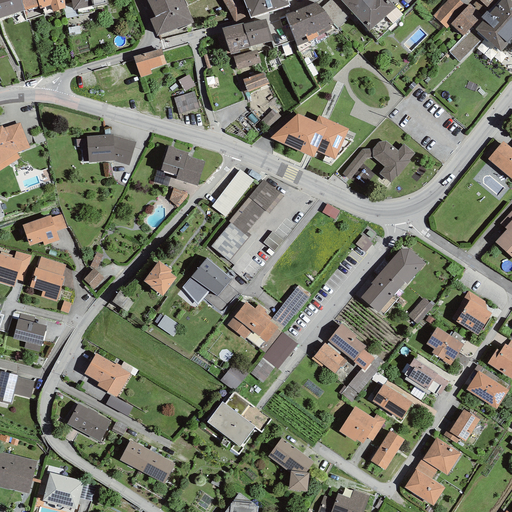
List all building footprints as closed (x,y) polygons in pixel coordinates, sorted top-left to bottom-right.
[(0,0),(0,17),(23,11),(20,0),(0,0)] [(40,9),(39,6),(37,0),(20,0),(23,11),(27,20),(44,15),(42,8),(40,9)] [(37,0),(39,6),(40,9),(42,8),(44,15),(64,9),(65,8),(65,4),(64,0),(37,0)] [(108,4),(107,0),(70,0),(71,3),(73,10),(75,10),(92,6),(92,8),(108,4)] [(146,0),(155,17),(185,4),(183,0),(146,0)] [(246,17),(234,0),(221,0),(234,21),(236,22),(246,17)] [(243,0),(251,18),(290,5),(287,0),(243,0)] [(338,28),(353,13),(340,0),(329,0),(321,8),(333,24),(338,28)] [(367,0),(340,0),(353,13),(367,0)] [(396,7),(389,0),(367,0),(353,13),(369,31),(396,7)] [(466,7),(458,0),(448,0),(433,16),(446,29),(451,25),(450,24),(466,7)] [(483,37),(500,52),(511,38),(511,0),(497,0),(482,16),(480,18),(484,21),(475,29),(483,37)] [(295,11),(285,14),(296,46),(309,41),(332,29),(330,26),(333,24),(321,8),(317,1),(295,11)] [(71,3),(65,4),(65,8),(64,9),(66,19),(77,16),(75,10),(73,10),(71,3)] [(185,4),(155,17),(149,19),(156,36),(194,23),(185,4)] [(482,16),(469,4),(466,7),(450,24),(451,25),(463,36),(472,27),(480,18),(482,16)] [(266,19),(244,24),(250,47),(272,40),(266,19)] [(243,23),(221,28),(230,55),(240,52),(239,49),(250,47),(244,24),(243,23)] [(463,36),(449,52),(460,62),(483,37),(475,29),(472,27),(463,36)] [(161,48),(133,56),(140,78),(152,74),(150,69),(166,64),(161,48)] [(256,50),(233,57),(237,70),(260,62),(256,50)] [(264,72),(243,80),(248,92),(268,84),(264,72)] [(188,75),(178,80),(184,92),(195,86),(188,75)] [(194,92),(174,98),(178,114),(199,108),(194,92)] [(281,116),(274,108),(260,120),(267,128),(281,116)] [(297,114),(270,138),(313,158),(316,151),(334,160),(348,129),(318,115),(315,122),(297,114)] [(3,128),(1,125),(0,126),(0,170),(20,158),(16,153),(30,148),(20,123),(3,128)] [(129,165),(136,142),(113,135),(113,134),(86,136),(88,163),(112,161),(129,165)] [(414,153),(403,144),(398,151),(386,141),(379,142),(372,148),(362,150),(359,152),(342,174),(350,179),(366,158),(372,157),(384,167),(379,174),(391,184),(410,161),(409,160),(414,153)] [(511,148),(503,141),(488,159),(511,179),(511,148)] [(197,186),(205,162),(187,156),(188,153),(174,148),(168,146),(161,170),(177,175),(176,179),(197,186)] [(253,180),(240,169),(211,206),(225,217),(253,180)] [(171,175),(157,170),(153,182),(167,186),(171,175)] [(269,214),(283,196),(263,180),(228,221),(231,223),(211,246),(229,261),(251,235),(247,232),(265,211),(269,214)] [(184,192),(173,188),(169,200),(177,207),(187,197),(187,195),(187,194),(186,193),(184,192)] [(339,211),(326,204),(321,212),(335,219),(339,211)] [(511,210),(500,224),(506,230),(495,242),(511,257),(511,210)] [(62,214),(51,218),(56,232),(67,228),(62,214)] [(44,245),(59,240),(56,232),(51,218),(50,215),(22,225),(29,246),(42,241),(44,245)] [(374,234),(369,230),(366,234),(371,238),(374,234)] [(283,241),(272,232),(263,242),(274,252),(283,241)] [(372,243),(362,235),(355,244),(365,252),(372,243)] [(409,248),(401,249),(371,284),(372,284),(360,297),(378,313),(405,283),(406,284),(426,264),(409,248)] [(14,256),(14,258),(21,261),(16,279),(24,281),(31,255),(16,251),(14,256)] [(103,255),(96,252),(90,266),(96,269),(103,255)] [(0,254),(0,283),(13,287),(16,279),(21,261),(14,258),(0,254)] [(37,268),(62,276),(66,265),(41,257),(37,268)] [(217,296),(231,279),(206,258),(190,277),(210,291),(217,296)] [(162,296),(176,278),(170,273),(172,271),(159,261),(143,281),(162,296)] [(56,302),(64,277),(62,276),(37,268),(35,268),(29,287),(42,291),(40,297),(56,302)] [(104,278),(94,269),(83,280),(93,289),(104,278)] [(198,305),(210,291),(190,277),(182,287),(198,305)] [(136,297),(121,287),(112,302),(127,312),(136,297)] [(308,297),(296,288),(272,318),(284,327),(308,297)] [(477,336),(492,313),(487,310),(485,301),(468,291),(451,319),(477,336)] [(433,306),(424,298),(408,316),(416,324),(433,306)] [(72,303),(64,300),(60,311),(68,313),(72,303)] [(269,312),(258,304),(255,308),(246,301),(227,325),(244,339),(251,331),(266,343),(278,327),(270,320),(271,318),(267,315),(269,312)] [(20,313),(19,319),(33,323),(34,317),(20,313)] [(180,327),(164,315),(157,326),(173,337),(180,327)] [(436,320),(428,316),(425,320),(433,325),(436,320)] [(19,319),(18,318),(12,338),(25,342),(24,348),(39,352),(40,346),(41,347),(46,326),(33,323),(19,319)] [(341,323),(327,340),(353,361),(363,350),(366,346),(355,337),(356,336),(341,323)] [(434,349),(431,352),(443,360),(443,361),(450,366),(464,344),(460,342),(462,337),(454,332),(453,333),(451,332),(449,335),(437,327),(426,344),(434,349)] [(261,357),(262,358),(275,368),(277,370),(297,344),(281,332),(261,357)] [(347,361),(324,343),(311,359),(321,367),(323,365),(334,374),(340,367),(341,368),(347,361)] [(511,348),(507,345),(505,344),(500,351),(497,349),(487,364),(511,379),(511,348)] [(373,357),(363,350),(353,361),(353,362),(361,369),(364,371),(374,358),(373,357)] [(130,374),(96,353),(84,374),(99,383),(97,386),(116,397),(130,374)] [(375,355),(373,357),(374,358),(364,371),(361,369),(341,394),(352,403),(385,363),(383,361),(375,355)] [(275,368),(262,358),(250,373),(263,383),(275,368)] [(440,395),(449,381),(414,359),(404,374),(406,376),(430,391),(431,392),(436,395),(437,393),(440,395)] [(233,391),(248,373),(234,363),(220,380),(233,391)] [(18,376),(0,371),(0,402),(11,405),(13,394),(18,377),(18,376)] [(509,390),(478,371),(466,390),(496,409),(509,390)] [(428,395),(431,392),(430,391),(406,376),(404,379),(428,395)] [(35,381),(18,377),(13,394),(31,398),(35,381)] [(412,402),(383,384),(372,401),(402,419),(412,402)] [(249,403),(234,392),(225,404),(240,416),(249,403)] [(132,407),(110,395),(105,405),(127,416),(132,407)] [(225,404),(222,402),(207,422),(240,447),(255,427),(240,416),(225,404)] [(100,442),(111,421),(77,403),(66,424),(100,442)] [(373,418),(354,406),(339,432),(355,442),(356,440),(362,444),(366,437),(377,420),(373,418)] [(479,420),(463,410),(451,429),(449,432),(459,438),(465,442),(479,420)] [(376,414),(373,418),(377,420),(366,437),(372,441),(386,420),(376,414)] [(127,426),(116,421),(111,430),(122,436),(127,426)] [(456,444),(459,438),(449,432),(451,429),(448,427),(443,435),(456,444)] [(404,440),(389,431),(370,461),(385,470),(404,440)] [(306,472),(314,462),(281,438),(268,457),(290,473),(288,490),(307,491),(309,473),(306,472)] [(436,438),(422,460),(438,469),(447,475),(460,453),(436,438)] [(119,460),(139,471),(150,450),(130,440),(119,460)] [(150,450),(139,471),(164,484),(175,464),(150,450)] [(0,486),(29,494),(36,461),(0,452),(0,486)] [(431,479),(438,469),(422,460),(421,459),(415,469),(416,469),(431,479)] [(431,479),(416,469),(404,487),(433,506),(445,488),(431,479)] [(71,508),(77,509),(79,498),(83,483),(84,481),(49,472),(42,500),(47,502),(71,508)] [(96,487),(83,483),(79,498),(92,502),(96,487)] [(363,511),(370,496),(353,490),(350,498),(337,494),(335,500),(324,496),(317,511),(363,511)] [(255,505),(239,493),(224,511),(257,511),(258,506),(255,506),(255,505)] [(71,510),(71,508),(47,502),(47,503),(54,505),(55,507),(56,509),(57,510),(58,510),(60,510),(61,509),(63,508),(71,510)]
